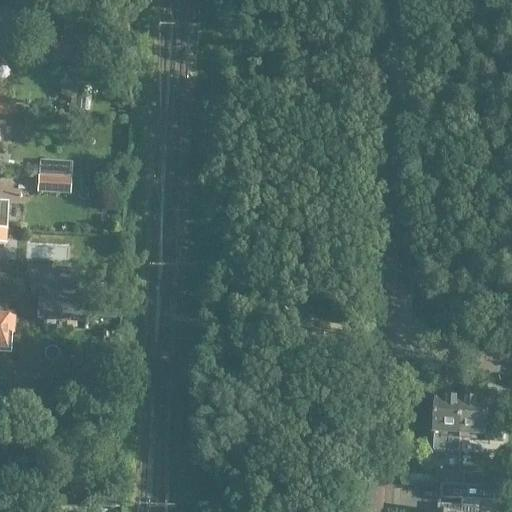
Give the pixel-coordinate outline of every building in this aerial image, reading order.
[(113,43),(127,44),(128,21),(113,21),(113,43)] [(76,39),(52,39),(52,59),(75,59),(76,39)] [(71,164),(39,162),(38,176),(70,178),(71,164)] [(37,194),(68,196),(69,179),(37,178),(37,194)] [(29,199),(30,187),(7,185),(6,198),(29,199)] [(6,223),(5,232),(19,233),(19,224),(6,223)] [(31,269),(29,291),(78,294),(80,272),(31,269)] [(90,298),(38,295),(37,324),(89,327),(90,298)] [(13,321),(0,319),(0,349),(5,350),(6,333),(12,334),(13,321)] [(444,439),(446,439),(460,440),(462,402),(436,400),(434,444),(443,445),(444,439)] [(488,403),(462,402),(460,440),(477,441),(478,436),(486,437),(486,441),(503,442),(504,418),(495,417),(495,406),(488,405),(488,403)] [(441,486),(463,488),(467,488),(467,481),(463,480),(463,474),(458,474),(458,470),(450,469),(450,473),(436,472),(435,486),(441,486)] [(38,476),(20,476),(20,491),(37,491),(38,476)] [(463,488),(441,486),(441,500),(462,501),(479,502),(493,503),(494,489),(467,488),(463,488)] [(113,509),(114,497),(88,496),(88,508),(113,509)]
